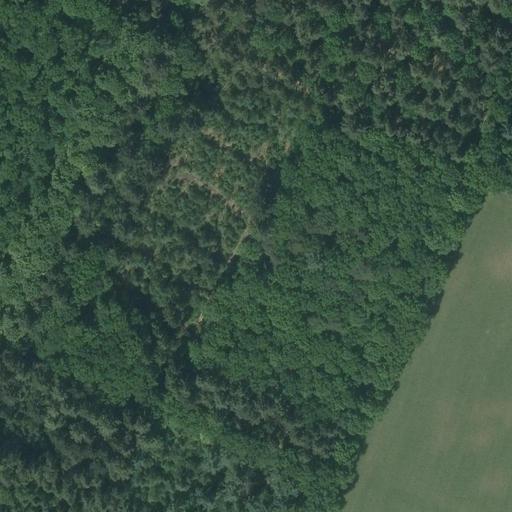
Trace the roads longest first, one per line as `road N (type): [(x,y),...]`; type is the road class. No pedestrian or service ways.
road 1 (track): [(316,90),(103,511)]
road 2 (track): [(146,16),(511,178)]
road 3 (track): [(0,337),(296,461),(300,470),(281,511)]
road 4 (track): [(146,16),(0,309)]
